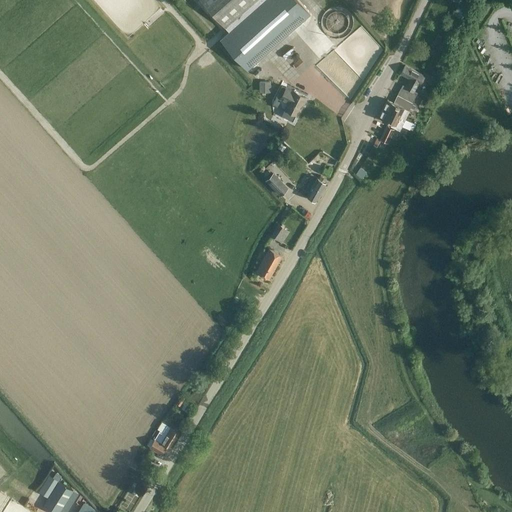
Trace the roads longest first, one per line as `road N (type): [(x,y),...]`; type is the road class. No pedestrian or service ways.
road 1 (unclassified): [(144,511),(246,345),(427,0)]
road 2 (unknown): [(160,9),(183,48),(179,92),(93,165),(78,165),(0,75)]
